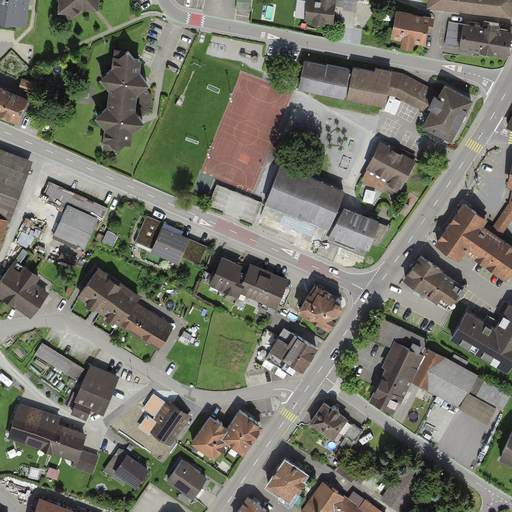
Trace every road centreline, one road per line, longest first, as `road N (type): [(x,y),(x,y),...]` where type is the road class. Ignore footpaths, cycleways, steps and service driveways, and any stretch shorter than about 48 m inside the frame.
road 1 (residential): [(372,295),(0,130)]
road 2 (residential): [(508,89),(469,72),(186,18),(163,0)]
road 3 (residential): [(0,333),(57,322),(203,398),(281,389),(301,397)]
road 4 (residential): [(318,373),(496,498)]
road 5 (tertiary): [(372,295),(487,126)]
road 6 (tertiary): [(221,511),(301,397)]
